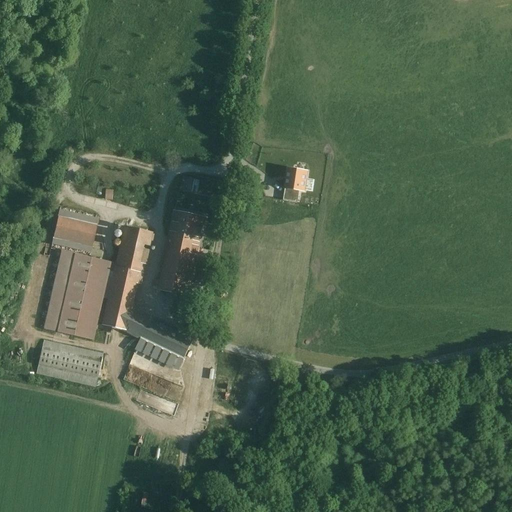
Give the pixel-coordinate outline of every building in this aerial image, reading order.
[(253,175),(264,178),(265,171),(255,168),(253,175)] [(307,172),(288,170),(285,188),(299,190),(304,191),(307,172)] [(299,190),(285,188),(284,201),(297,203),(299,190)] [(104,197),(112,198),(113,189),(105,189),(104,197)] [(206,218),(175,211),(168,244),(198,251),(206,218)] [(97,224),(58,216),(52,239),(91,248),(97,224)] [(151,233),(124,227),(116,265),(113,278),(136,283),(140,284),(151,233)] [(198,251),(168,244),(158,290),(188,296),(198,251)] [(92,341),(109,262),(63,252),(46,331),(92,341)] [(136,283),(113,278),(102,326),(125,331),(126,331),(144,340),(153,321),(130,310),(136,283)] [(223,288),(217,291),(221,298),(227,294),(223,288)] [(193,341),(156,323),(153,321),(144,340),(184,359),(193,341)] [(103,354),(43,340),(35,374),(95,387),(103,354)] [(136,492),(136,511),(155,511),(154,491),(136,492)]
